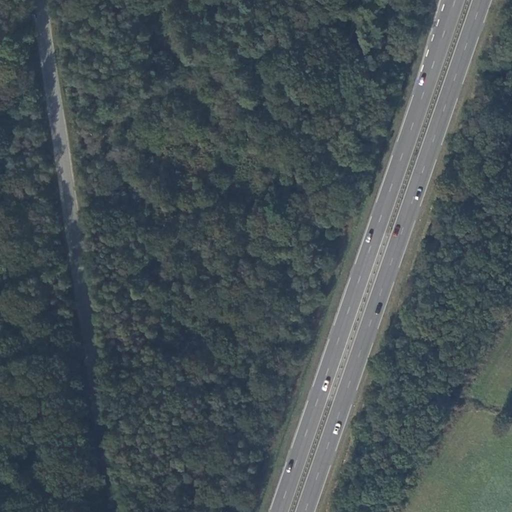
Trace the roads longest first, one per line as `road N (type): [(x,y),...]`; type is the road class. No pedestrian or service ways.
road 1 (trunk): [(307,511),(484,0)]
road 2 (trunk): [(457,0),(281,511)]
road 3 (unclassified): [(116,511),(41,0)]
